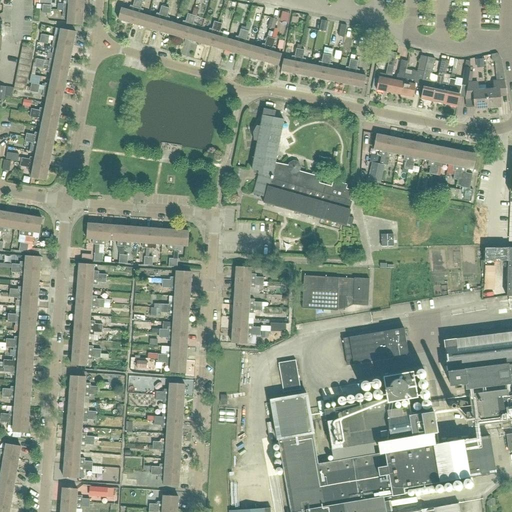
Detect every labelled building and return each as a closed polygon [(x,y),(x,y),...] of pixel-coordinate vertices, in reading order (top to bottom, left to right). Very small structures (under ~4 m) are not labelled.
[(64,4),(63,11),(84,12),(84,0),(69,0),(69,4),(64,4)] [(132,24),(138,0),(135,0),(133,7),(131,6),(129,11),(122,8),(118,20),(132,24)] [(140,0),(138,0),(132,24),(145,27),(149,16),(143,14),(144,10),(141,9),(144,1),(140,0)] [(156,18),(149,16),(145,27),(159,31),(165,7),(162,6),(159,14),(157,13),(156,18)] [(165,7),(159,31),(172,35),(175,24),(169,22),(170,17),(168,16),(170,9),(165,7)] [(84,12),(63,11),(63,18),(67,18),(67,24),(83,25),(84,12)] [(175,24),(172,35),(185,39),(192,15),(188,14),(186,22),(183,21),(182,25),(175,24)] [(192,15),(185,39),(198,43),(202,32),(195,30),(196,25),(194,24),(196,16),(192,15)] [(268,28),(274,29),(276,19),(270,18),(268,28)] [(202,32),(198,43),(212,47),(219,23),(214,21),(212,29),(210,28),(208,33),(202,32)] [(219,23),(212,47),(225,50),(228,39),(222,37),(223,32),(220,32),(223,24),(219,23)] [(341,24),(339,36),(344,37),(347,26),(341,24)] [(53,41),(73,45),(76,32),(61,29),(60,35),(55,34),(53,41)] [(228,39),(225,50),(238,54),(245,30),(241,29),(238,37),(236,36),(235,41),(228,39)] [(252,58),(255,47),(248,45),(249,40),(247,39),(249,31),(245,30),(238,54),(252,58)] [(261,48),(255,47),(252,58),(265,62),(272,38),(268,37),(265,45),(263,44),(261,48)] [(265,62),(279,66),(282,55),(275,52),(276,48),(273,47),(276,39),(272,38),(265,62)] [(73,45),(53,41),(52,48),(57,49),(56,54),(71,57),(73,45)] [(391,46),(384,45),(382,54),(389,56),(391,46)] [(22,47),(21,53),(33,55),(34,49),(22,47)] [(291,61),(284,59),(282,71),(295,74),(300,49),(296,48),(294,56),(292,56),(291,61)] [(309,77),(311,65),(305,63),(306,59),(303,58),(305,50),(300,49),(295,74),(309,77)] [(389,92),(391,80),(397,54),(391,52),(386,74),(387,74),(386,79),(379,77),(376,90),(389,92)] [(33,55),(21,53),(20,58),(32,61),(33,55)] [(71,57),(56,54),(55,60),(50,59),(48,65),(68,69),(71,57)] [(311,65),(309,77),(323,79),(328,55),(323,54),(322,62),(319,61),(318,66),(311,65)] [(332,56),(328,55),(323,79),(336,82),(339,70),(332,69),(333,64),(330,63),(332,56)] [(421,56),(418,70),(424,72),(428,57),(421,56)] [(433,101),(437,83),(431,82),(430,79),(431,73),(433,72),(435,59),(428,57),(421,86),(423,87),(421,99),(433,101)] [(20,58),(19,64),(30,67),(32,61),(20,58)] [(345,71),(339,70),(336,82),(350,85),(355,60),(350,59),(349,67),(346,67),(345,71)] [(449,61),(442,59),(439,73),(446,75),(449,61)] [(359,61),(355,60),(350,85),(364,88),(366,76),(359,74),(360,70),(357,69),(359,61)] [(391,80),(389,92),(401,95),(403,82),(408,62),(401,60),(399,74),(397,74),(397,79),(398,80),(398,81),(391,80)] [(30,67),(19,64),(18,70),(29,73),(30,67)] [(68,69),(48,65),(47,72),(52,73),(51,79),(66,82),(68,69)] [(470,68),(465,67),(462,85),(467,86),(470,68)] [(486,69),(476,68),(475,80),(485,80),(486,69)] [(18,70),(16,76),(28,78),(29,73),(18,70)] [(403,82),(401,95),(413,97),(416,85),(415,85),(418,72),(412,71),(411,77),(410,83),(403,82)] [(16,76),(15,82),(27,84),(28,78),(16,76)] [(437,83),(433,101),(445,104),(449,84),(443,83),(444,78),(438,76),(437,83)] [(44,90),(63,94),(66,82),(51,79),(50,84),(45,83),(44,90)] [(449,84),(445,104),(457,106),(460,94),(462,86),(455,84),(456,80),(450,79),(449,84)] [(486,90),(488,108),(501,107),(500,94),(507,94),(504,81),(493,82),(494,89),(486,90)] [(27,84),(15,82),(14,88),(26,90),(27,84)] [(488,108),(486,90),(479,91),(478,83),(468,84),(466,97),(474,96),(474,109),(488,108)] [(47,98),(46,103),(61,106),(63,94),(44,90),(42,97),(47,98)] [(31,113),(58,119),(61,106),(46,103),(45,109),(40,108),(39,110),(31,109),(31,113)] [(351,201),(354,191),(346,189),(348,185),(333,181),(332,186),(319,183),(321,177),(299,171),(299,169),(299,166),(299,164),(297,163),(295,162),(292,162),(290,164),(289,166),(275,163),(284,119),(274,118),(276,111),(264,109),(260,126),(257,126),(253,133),(254,141),(258,141),(252,169),(259,171),(258,174),(260,174),(254,194),(265,197),(264,202),(263,201),(263,202),(346,225),(347,224),(352,225),(354,218),(349,217),(351,210),(350,210),(353,201),(351,201)] [(41,128),(56,131),(58,119),(31,113),(30,117),(38,119),(37,121),(42,122),(41,128)] [(26,138),(53,143),(56,131),(41,128),(40,133),(35,132),(34,135),(26,133),(26,138)] [(384,165),(390,137),(377,135),(374,150),(379,151),(378,156),(381,156),(380,164),(384,165)] [(393,154),(399,155),(402,140),(390,137),(384,165),(388,166),(390,158),(392,159),(393,154)] [(53,143),(26,138),(25,142),(33,143),(32,146),(37,147),(36,153),(51,156),(53,143)] [(409,170),(414,142),(402,140),(399,155),(404,156),(403,161),(406,161),(404,169),(409,170)] [(418,158),(424,160),(427,145),(414,142),(409,170),(413,171),(414,163),(417,164),(418,158)] [(429,174),(433,175),(439,147),(427,145),(424,160),(429,161),(428,166),(430,166),(429,174)] [(443,164),(448,165),(451,150),(439,147),(433,175),(437,176),(439,168),(442,168),(443,164)] [(453,179),(458,180),(464,152),(451,150),(448,165),(453,166),(452,171),(455,171),(453,179)] [(19,154),(7,152),(6,159),(18,161),(19,154)] [(458,180),(462,181),(460,187),(470,189),(473,175),(466,173),(467,169),(473,170),(476,155),(464,152),(458,180)] [(51,156),(36,153),(35,158),(30,157),(29,159),(22,158),(21,163),(48,168),(51,156)] [(11,161),(4,160),(2,170),(9,171),(11,161)] [(48,168),(21,163),(20,166),(28,168),(27,171),(32,172),(31,178),(46,181),(48,168)] [(384,165),(372,163),(368,180),(381,182),(384,165)] [(9,228),(14,229),(17,214),(4,212),(1,232),(8,233),(9,228)] [(19,235),(26,236),(29,216),(17,214),(14,229),(20,230),(19,235)] [(42,218),(29,216),(26,236),(33,238),(34,233),(40,234),(42,218)] [(99,245),(101,224),(88,223),(87,239),(93,239),(92,244),(95,245),(94,261),(98,261),(99,253),(99,245)] [(112,241),(113,225),(101,224),(99,245),(106,245),(106,240),(112,241)] [(113,225),(112,241),(117,241),(117,246),(124,247),(126,226),(113,225)] [(137,243),(138,227),(126,226),(124,247),(131,247),(131,242),(137,243)] [(149,249),(151,228),(138,227),(137,243),(142,243),(142,248),(149,249)] [(162,244),(163,229),(151,228),(149,249),(156,249),(156,244),(162,244)] [(174,251),(176,230),(163,229),(162,244),(167,245),(167,250),(174,251)] [(174,251),(173,258),(169,258),(169,267),(177,267),(178,251),(181,251),(181,246),(188,246),(189,231),(176,230),(174,251)] [(393,246),(393,234),(381,234),(381,247),(393,246)] [(485,261),(508,262),(511,261),(511,247),(508,248),(485,248),(485,261)] [(12,268),(40,270),(41,257),(26,256),(25,262),(20,262),(20,265),(12,264),(12,268)] [(107,279),(107,274),(99,274),(99,271),(94,271),(95,265),(79,264),(78,277),(107,279)] [(495,266),(485,266),(484,290),(494,290),(495,266)] [(236,267),(235,279),(264,281),(264,277),(256,277),(256,274),(251,274),(251,268),(236,267)] [(24,281),(39,283),(40,270),(12,268),(11,273),(19,273),(19,276),(18,276),(18,280),(24,281)] [(163,279),(162,283),(191,285),(191,272),(176,271),(176,277),(171,277),(170,280),(163,279)] [(304,276),(302,309),(323,310),(323,309),(337,310),(337,311),(338,311),(338,310),(345,310),(346,296),(353,297),(353,299),(354,300),(354,298),(368,299),(368,300),(369,279),(354,278),(354,279),(325,277),(304,276)] [(77,289),(93,290),(93,285),(98,285),(98,282),(106,283),(107,279),(78,277),(77,289)] [(263,286),(264,281),(235,279),(234,292),(250,293),(250,288),(255,288),(255,285),(263,286)] [(10,293),(38,295),(39,283),(24,281),(23,287),(18,287),(18,290),(10,289),(10,293)] [(174,297),(190,297),(191,285),(162,283),(162,288),(170,288),(170,291),(175,291),(174,297)] [(77,289),(76,302),(110,304),(110,300),(97,299),(97,296),(92,296),(93,290),(77,289)] [(234,292),(234,305),(262,306),(262,302),(254,302),(255,299),(249,299),(250,293),(234,292)] [(38,295),(10,293),(9,298),(17,298),(17,301),(22,301),(22,306),(37,308),(38,295)] [(161,304),(161,308),(189,310),(190,297),(174,297),(170,297),(169,305),(161,304)] [(109,308),(110,304),(76,302),(75,314),(91,316),(91,310),(96,310),(96,307),(109,308)] [(137,303),(136,310),(146,312),(148,305),(137,303)] [(8,318),(37,320),(37,308),(22,306),(16,305),(16,312),(16,315),(8,314),(8,318)] [(262,311),(262,306),(234,305),(233,317),(249,318),(249,313),(254,313),(254,311),(262,311)] [(173,322),(189,323),(189,310),(161,308),(151,307),(151,316),(160,316),(161,313),(169,313),(168,316),(173,316),(173,322)] [(74,327),(103,329),(110,330),(110,325),(95,324),(95,321),(90,321),(91,316),(75,314),(74,327)] [(233,317),(232,330),(261,331),(261,327),(253,327),(253,324),(248,324),(249,318),(233,317)] [(20,332),(36,333),(37,320),(8,318),(7,323),(15,323),(15,326),(21,326),(20,332)] [(160,329),(159,333),(188,335),(189,323),(173,322),(173,327),(168,327),(168,329),(160,329)] [(103,333),(103,329),(74,327),(73,339),(89,341),(89,335),(94,335),(94,332),(103,333)] [(404,328),(343,338),(348,366),(409,355),(404,328)] [(260,336),(261,331),(232,330),(231,343),(247,344),(247,338),(253,338),(253,336),(260,336)] [(6,343),(35,345),(36,333),(20,332),(20,337),(15,337),(14,340),(6,339),(6,343)] [(511,381),(511,332),(489,336),(489,335),(445,341),(450,385),(466,383),(466,388),(509,383),(509,382),(511,381)] [(172,341),(171,347),(187,348),(188,335),(159,333),(159,338),(167,338),(167,341),(172,341)] [(89,346),(89,341),(73,339),(72,352),(101,354),(101,349),(93,348),(93,346),(89,346)] [(18,357),(34,358),(35,345),(6,343),(6,347),(14,348),(14,351),(19,351),(18,357)] [(158,359),(186,360),(187,348),(171,347),(171,352),(166,352),(166,354),(158,354),(158,359)] [(101,354),(72,352),(71,365),(87,366),(88,360),(92,360),(93,357),(108,358),(109,354),(101,354)] [(4,368),(33,370),(34,358),(18,357),(18,362),(13,362),(13,364),(4,364),(4,368)] [(186,360),(158,359),(158,362),(166,363),(166,366),(171,366),(170,372),(186,373),(186,360)] [(296,360),(279,363),(284,392),(301,389),(296,360)] [(149,370),(149,361),(139,361),(139,370),(149,370)] [(16,382),(32,383),(33,370),(4,368),(4,372),(12,373),(12,376),(17,376),(16,382)] [(384,377),(388,399),(325,410),(332,449),(437,431),(433,411),(409,415),(408,406),(394,409),(393,400),(411,397),(412,403),(419,401),(418,396),(417,396),(412,372),(384,377)] [(71,376),(70,389),(98,391),(99,387),(90,386),(91,383),(86,383),(86,377),(71,376)] [(2,393),(31,395),(32,383),(16,382),(16,387),(11,387),(11,389),(3,389),(2,393)] [(156,395),(184,397),(185,384),(169,383),(169,389),(164,389),(164,392),(156,391),(156,395)] [(98,395),(98,391),(70,389),(69,401),(84,402),(85,397),(90,398),(90,395),(98,395)] [(473,413),(468,413),(469,425),(500,421),(501,429),(511,428),(511,427),(511,426),(511,396),(507,397),(507,391),(470,395),(473,413)] [(14,407),(30,408),(31,395),(2,393),(2,398),(10,398),(10,401),(15,401),(14,407)] [(391,511),(389,501),(385,502),(384,497),(405,494),(404,488),(495,473),(489,435),(406,449),(318,464),(313,433),(307,394),(271,400),(277,439),(278,439),(290,511),(391,511)] [(168,409),(183,410),(184,397),(156,395),(156,400),(163,400),(163,403),(168,403),(168,409)] [(69,401),(68,414),(96,416),(97,412),(89,411),(89,408),(84,408),(84,402),(69,401)] [(1,418),(29,420),(30,408),(14,407),(14,412),(9,411),(9,414),(1,414),(1,418)] [(154,421),(183,422),(183,410),(168,409),(168,414),(163,414),(162,417),(155,416),(154,421)] [(96,420),(96,416),(68,414),(67,426),(82,428),(83,422),(88,423),(88,420),(96,420)] [(29,420),(1,418),(0,422),(8,423),(8,425),(13,426),(12,432),(28,433),(29,420)] [(167,428),(166,434),(182,435),(183,422),(154,421),(154,425),(162,425),(162,428),(167,428)] [(67,426),(66,439),(95,441),(95,437),(87,436),(87,433),(82,433),(82,428),(67,426)] [(153,446),(181,447),(182,435),(166,434),(166,439),(161,439),(161,442),(153,441),(153,446)] [(94,445),(95,441),(66,439),(65,451),(81,452),(81,447),(86,447),(86,445),(94,445)] [(0,455),(19,459),(21,446),(6,444),(5,450),(0,449),(0,455)] [(165,459),(180,460),(181,447),(153,446),(153,450),(161,450),(160,453),(165,453),(165,459)] [(65,451),(64,464),(93,466),(93,462),(85,461),(85,458),(80,458),(81,452),(65,451)] [(0,463),(3,464),(2,469),(17,471),(19,459),(0,455),(0,463)] [(151,471),(180,473),(180,460),(165,459),(165,464),(160,464),(160,467),(152,466),(151,471)] [(93,466),(64,464),(63,477),(79,478),(79,472),(84,472),(85,470),(93,470),(93,466)] [(0,481),(15,484),(17,471),(2,469),(1,474),(0,474),(0,481)] [(180,473),(151,471),(151,475),(159,475),(159,478),(164,478),(164,485),(179,486),(180,473)] [(0,494),(13,496),(15,484),(0,481),(0,494)] [(118,504),(119,496),(110,495),(110,488),(91,487),(91,498),(102,498),(102,503),(118,504)] [(61,500),(90,503),(90,498),(82,498),(83,495),(78,495),(78,489),(62,488),(61,500)] [(0,506),(11,509),(13,496),(0,494),(0,506)] [(149,508),(178,509),(179,496),(163,495),(163,502),(158,501),(158,504),(150,504),(149,508)] [(60,511),(76,511),(77,509),(82,509),(82,507),(90,507),(90,509),(99,510),(99,503),(90,503),(61,500),(60,511)] [(460,511),(459,503),(434,508),(434,510),(434,511),(460,511)]
